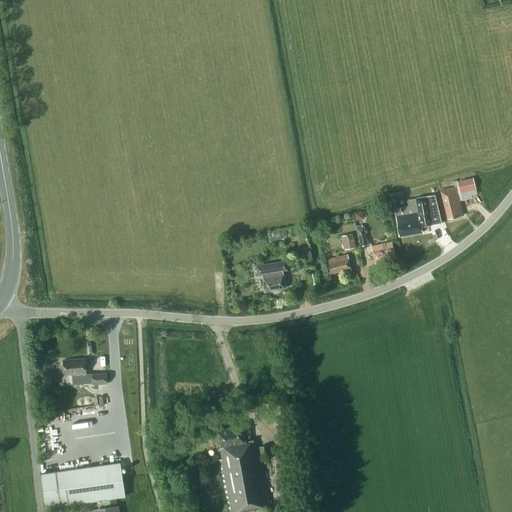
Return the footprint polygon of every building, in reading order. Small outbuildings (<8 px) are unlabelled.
[(476,188),(473,177),(457,181),(460,192),(476,188)] [(462,215),(455,187),(440,191),(447,219),(462,215)] [(442,223),(435,195),(416,198),(418,213),(395,217),(399,236),(422,232),(421,227),(442,223)] [(356,220),(364,219),(363,211),(354,212),(356,220)] [(368,245),(364,223),(356,225),(360,246),(368,245)] [(307,238),(305,225),(291,228),(294,241),(307,238)] [(270,230),(271,240),(283,238),(282,229),(270,230)] [(356,247),(353,233),(342,235),(345,249),(356,247)] [(395,258),(392,242),(372,247),(375,264),(384,262),(383,260),(395,258)] [(313,261),(310,250),(305,252),(307,262),(313,261)] [(352,271),(348,255),(328,260),(331,274),(343,271),(344,273),(352,271)] [(287,270),(285,261),(256,266),(257,275),(262,274),(265,291),(285,288),(282,271),(287,270)] [(86,375),(85,359),(63,361),(64,375),(72,374),(72,376),(86,375)] [(107,383),(106,372),(91,374),(93,385),(107,383)] [(245,442),(242,425),(217,430),(222,460),(220,460),(229,511),(238,511),(270,507),(257,440),(245,442)] [(270,457),(267,445),(260,447),(262,459),(270,457)] [(125,497),(120,463),(41,474),(45,508),(97,501),(98,509),(92,509),(92,511),(119,511),(118,505),(110,507),(109,499),(125,497)]
